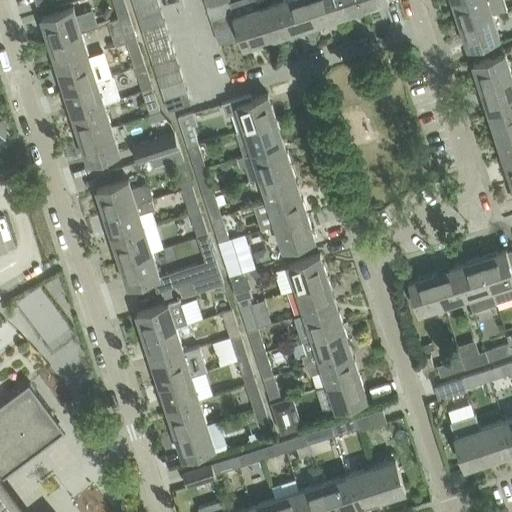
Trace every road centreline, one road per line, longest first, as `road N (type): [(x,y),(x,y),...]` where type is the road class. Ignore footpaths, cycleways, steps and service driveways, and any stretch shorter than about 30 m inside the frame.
road 1 (residential): [(0,7),(164,511)]
road 2 (residential): [(371,262),(345,212),(298,65),(422,25)]
road 3 (residential): [(371,262),(455,196),(467,175),(422,25)]
road 4 (residential): [(452,511),(371,262)]
